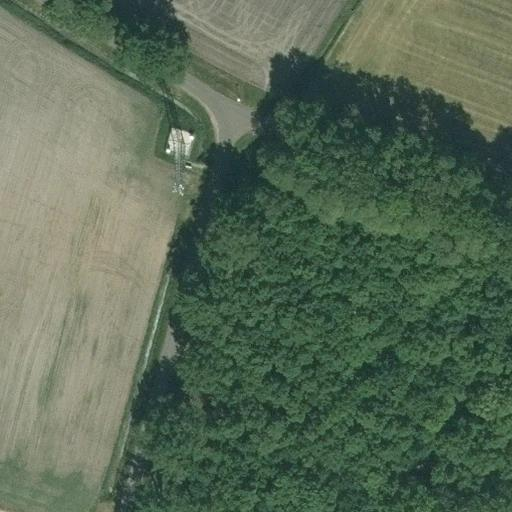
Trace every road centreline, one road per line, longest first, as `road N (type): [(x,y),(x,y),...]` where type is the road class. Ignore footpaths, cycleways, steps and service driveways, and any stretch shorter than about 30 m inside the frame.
road 1 (unclassified): [(123,511),(234,109),(49,0)]
road 2 (track): [(234,109),(511,206)]
